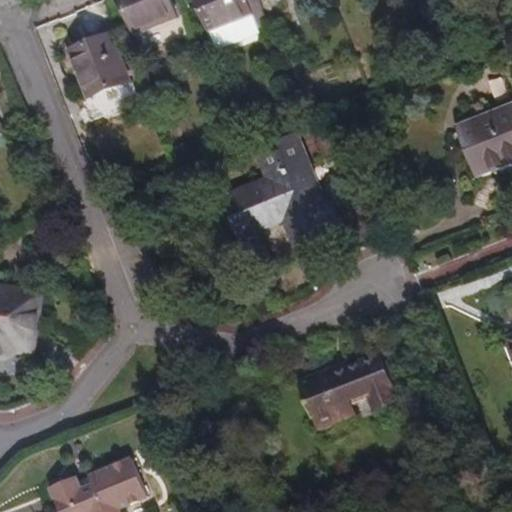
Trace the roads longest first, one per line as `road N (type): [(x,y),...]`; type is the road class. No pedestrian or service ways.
road 1 (residential): [(40,37),(129,292),(137,337)]
road 2 (residential): [(137,337),(231,342),(369,302)]
road 3 (residential): [(0,447),(61,417),(137,337)]
